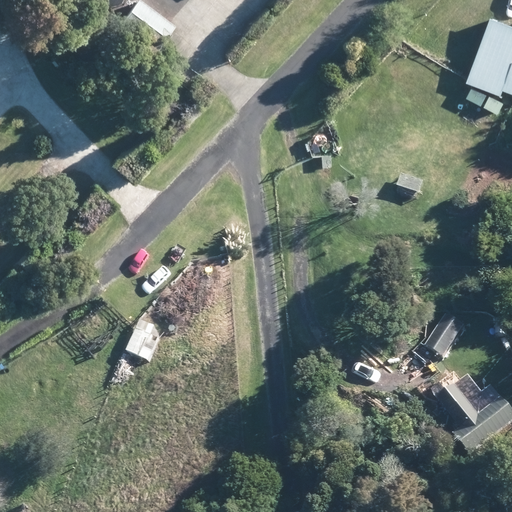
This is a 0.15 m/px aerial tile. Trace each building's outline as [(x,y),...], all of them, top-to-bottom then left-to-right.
[(162,47),(179,24),(146,0),(141,0),(126,20),(162,47)] [(511,28),(484,18),(461,83),(496,96),(497,91),(511,96),(511,28)] [(409,35),(421,45),(431,31),(419,22),(409,35)] [(482,96),(468,88),(462,99),(476,106),(482,96)] [(498,105),(484,98),(479,109),(493,116),(498,105)] [(419,184),(396,177),(392,191),(415,198),(419,184)] [(439,361),(460,328),(443,317),(422,350),(439,361)] [(462,465),(511,427),(493,405),(472,422),(447,390),(429,404),(454,435),(445,442),(462,465)]
